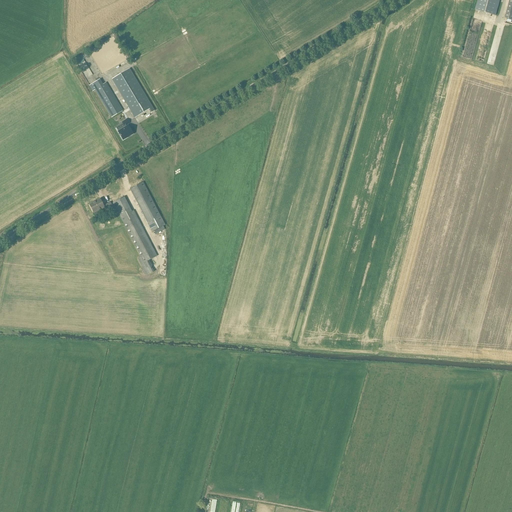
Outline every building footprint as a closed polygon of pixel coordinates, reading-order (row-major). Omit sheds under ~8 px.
[(478,0),(476,10),(495,15),(499,0),(478,0)] [(154,111),(129,69),(112,79),(135,118),(149,109),(151,113),(154,111)] [(103,84),(100,79),(89,86),(92,91),(95,90),(111,117),(122,111),(106,83),(103,84)] [(126,120),(122,122),(123,124),(116,128),(118,132),(123,140),(133,134),(128,126),(127,124),(129,123),(126,120)] [(165,225),(143,183),(130,189),(152,232),(165,225)] [(152,266),(149,260),(157,256),(134,211),(132,212),(124,197),(113,203),(141,257),(137,258),(146,276),(154,271),(151,266),(152,266)] [(113,209),(112,206),(108,208),(107,206),(104,207),(100,199),(89,205),(93,213),(94,213),(95,216),(108,209),(109,211),(113,209)] [(227,511),(229,501),(221,500),(219,511),(227,511)]
